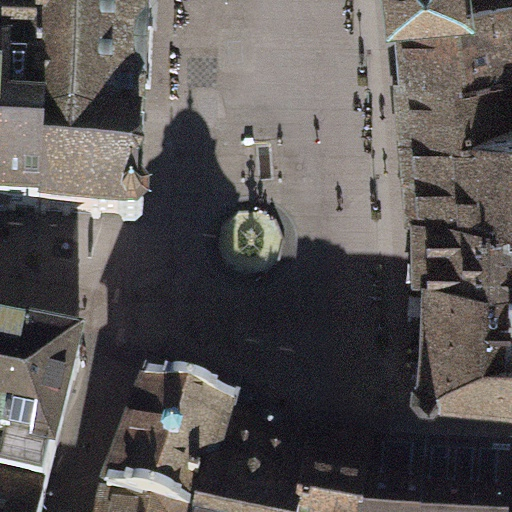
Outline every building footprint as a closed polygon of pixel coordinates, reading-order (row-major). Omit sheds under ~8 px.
[(145,123),(148,0),(0,0),(0,51),(9,53),(9,73),(24,73),(24,117),(40,118),(145,123)] [(511,0),(403,0),(407,52),(510,46),(511,45),(511,0)] [(510,46),(407,52),(411,112),(511,104),(510,46)] [(0,218),(37,221),(40,118),(24,117),(24,73),(9,73),(9,53),(0,51),(0,218)] [(415,161),(419,190),(511,187),(511,103),(511,104),(411,112),(413,142),(409,146),(410,159),(415,161)] [(40,118),(37,221),(86,224),(123,226),(136,227),(148,218),(148,202),(139,192),(145,123),(40,118)] [(511,187),(419,190),(421,211),(430,218),(431,253),(511,253),(511,187)] [(511,253),(431,253),(426,350),(419,356),(419,366),(425,374),(435,376),(442,368),(511,373),(511,253)] [(0,344),(0,496),(45,506),(84,363),(0,344)] [(147,379),(138,410),(108,511),(197,511),(207,486),(219,481),(239,417),(243,404),(196,393),(147,379)] [(295,511),(310,440),(239,417),(219,481),(207,486),(197,511),(295,511)] [(364,511),(372,473),(376,453),(310,440),(295,511),(364,511)] [(511,511),(511,478),(504,478),(422,473),(408,473),(372,473),(364,511),(511,511)] [(43,511),(45,506),(0,496),(0,511),(43,511)]
